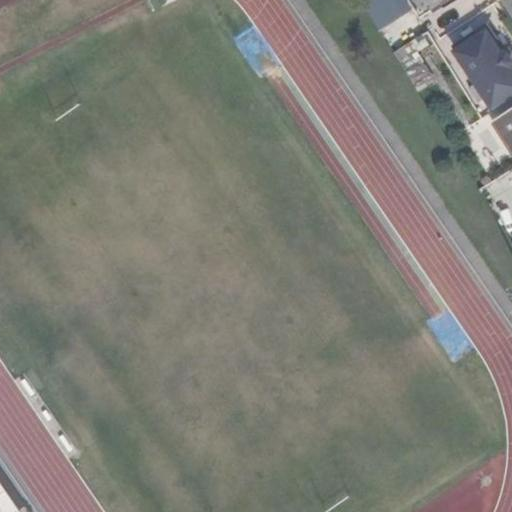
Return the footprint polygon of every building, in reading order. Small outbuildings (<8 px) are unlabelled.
[(439,37),(480,14),(471,0),(459,0),(428,18),(439,37)] [(486,31),(454,51),(493,111),(511,98),(511,71),(511,67),(511,62),(506,53),(499,52),(486,31)] [(424,34),(393,53),(418,92),(435,81),(417,51),(429,43),(424,34)] [(511,146),(511,110),(496,121),(511,146)] [(511,166),(511,146),(496,121),(487,126),(511,166)] [(511,168),(482,186),(497,211),(511,202),(511,168)] [(0,511),(27,511),(0,471),(0,511)]
